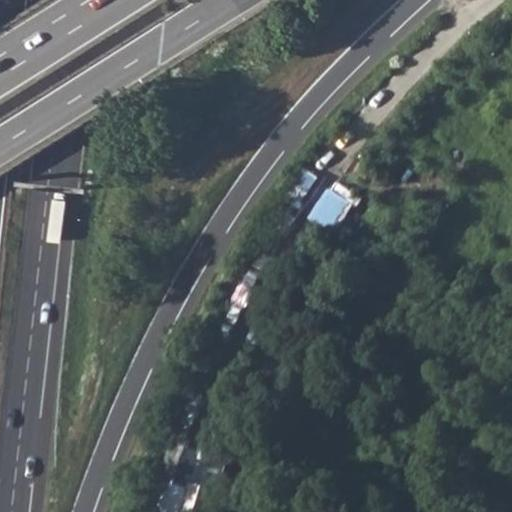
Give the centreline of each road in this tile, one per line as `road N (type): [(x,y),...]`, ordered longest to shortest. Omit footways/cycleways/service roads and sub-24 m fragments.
road 1 (motorway): [(83,511),(149,347),(230,207),(294,124),(421,0)]
road 2 (residential): [(488,0),(411,71),(295,223),(201,407),(165,511)]
road 3 (motorway): [(11,511),(67,0)]
road 4 (primary): [(0,145),(230,0)]
road 5 (primary): [(121,0),(0,75)]
